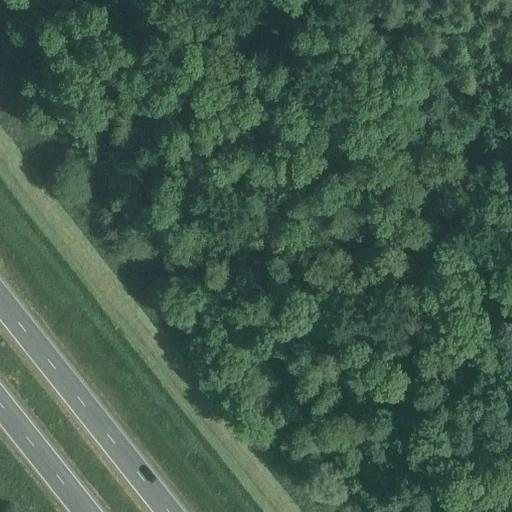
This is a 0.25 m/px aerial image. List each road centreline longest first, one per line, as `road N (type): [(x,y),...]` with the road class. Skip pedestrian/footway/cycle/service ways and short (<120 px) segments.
road 1 (trunk): [(168,511),(0,299)]
road 2 (trunk): [(0,405),(84,511)]
